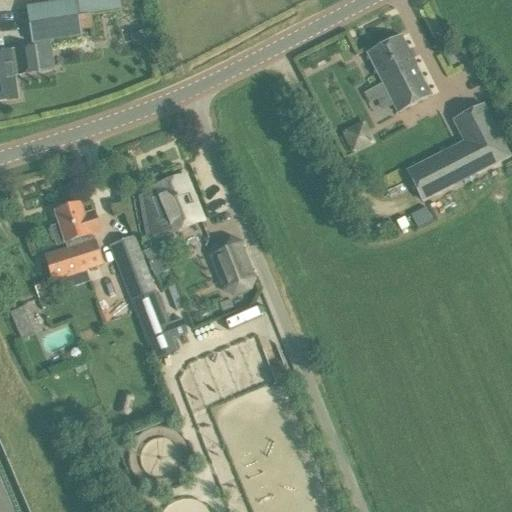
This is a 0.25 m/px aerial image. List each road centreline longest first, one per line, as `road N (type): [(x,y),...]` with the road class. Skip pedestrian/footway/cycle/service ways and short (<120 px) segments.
road 1 (unclassified): [(360,511),(183,90)]
road 2 (tertiary): [(183,90),(368,0)]
road 3 (tertiary): [(0,157),(183,90)]
